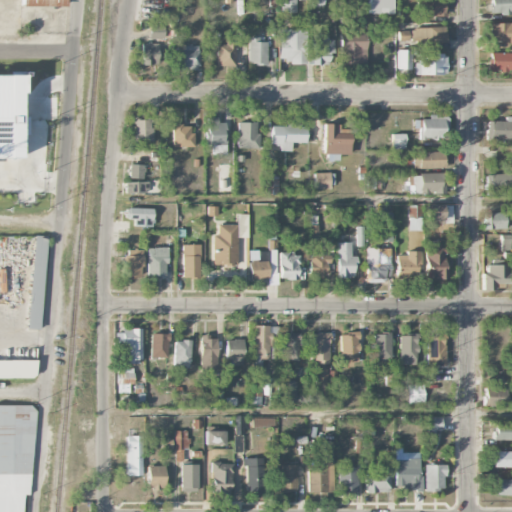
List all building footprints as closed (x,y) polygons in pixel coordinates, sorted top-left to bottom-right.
[(295,12),(294,0),(288,0),(288,1),(282,1),(282,12),(295,12)] [(392,0),(368,0),(368,14),(392,14),(392,0)] [(444,0),(418,0),(417,16),(444,17),(444,0)] [(511,14),(510,0),(489,0),(490,15),(511,14)] [(511,23),(489,23),(489,43),(511,43),(511,23)] [(148,26),(148,39),(162,39),(162,25),(148,26)] [(419,44),(445,43),(445,29),(418,29),(419,44)] [(307,30),(278,30),(278,64),(331,63),(331,33),(317,33),(317,41),(307,41),(307,30)] [(365,30),(340,31),(340,66),(366,65),(365,30)] [(266,42),(258,42),(258,37),(247,38),(248,65),(266,65),(266,42)] [(217,67),(235,66),(235,38),(224,38),(224,44),(217,45),(217,67)] [(142,65),(157,65),(158,44),(142,43),(142,65)] [(178,70),(198,70),(199,47),(178,46),(178,70)] [(410,70),(410,51),(397,50),(396,69),(410,70)] [(511,70),(511,53),(488,53),(488,70),(511,70)] [(415,75),(446,75),(446,54),(415,54),(415,75)] [(0,158),(17,159),(17,92),(21,92),(21,78),(0,78),(0,158)] [(447,138),(447,117),(420,116),(419,124),(417,124),(417,137),(447,138)] [(224,123),(217,122),(217,118),(205,118),(205,147),(224,147),(224,123)] [(133,141),(151,142),(151,119),(133,119),(133,141)] [(487,120),(486,139),(511,140),(511,120),(487,120)] [(237,148),(257,148),(258,123),(238,122),(237,148)] [(172,147),(193,147),(192,125),(172,125),(172,147)] [(271,125),(271,145),(280,146),(280,151),(291,152),(291,143),(305,144),(306,126),(271,125)] [(323,154),(348,154),(349,126),(323,126),(323,154)] [(405,144),(404,134),(391,135),(391,144),(405,144)] [(443,152),(413,152),(413,169),(444,168),(443,152)] [(128,179),(143,179),(143,165),(129,165),(128,179)] [(314,188),(333,188),(333,173),(313,174),(314,188)] [(408,194),(444,193),(444,174),(408,175),(408,194)] [(486,174),(485,195),(510,195),(510,175),(486,174)] [(277,177),(264,177),(265,195),(278,194),(277,177)] [(124,182),(125,193),(157,192),(156,181),(124,182)] [(408,230),(420,231),(420,205),(408,205),(408,230)] [(452,205),(424,205),(425,223),(452,223),(452,205)] [(153,209),(126,208),(125,219),(133,219),(133,227),(153,227),(153,209)] [(392,212),(380,213),(381,242),(392,241),(392,212)] [(505,212),(483,213),(484,230),(506,229),(505,212)] [(248,215),(237,214),(237,238),(248,238),(248,215)] [(237,266),(236,225),(217,225),(217,235),(212,235),(213,266),(237,266)] [(336,243),(337,279),(354,278),(354,256),(350,256),(350,246),(362,246),(362,233),(349,233),(349,242),(336,243)] [(501,250),(510,250),(510,235),(501,235),(501,250)] [(45,236),(32,236),(27,330),(41,330),(45,236)] [(446,279),(445,240),(424,241),(425,279),(446,279)] [(182,278),(199,278),(198,245),(181,245),(182,278)] [(166,248),(147,247),(146,278),(166,279),(166,248)] [(389,248),(365,248),(365,282),(388,282),(389,248)] [(142,278),(142,250),(124,250),(124,278),(142,278)] [(396,256),(396,277),(418,277),(419,251),(405,251),(405,256),(396,256)] [(279,279),(298,279),(298,253),(278,253),(279,279)] [(309,276),(329,277),(330,255),(309,255),(309,276)] [(267,279),(267,261),(248,262),(248,280),(267,279)] [(484,264),(483,287),(510,287),(511,265),(484,264)] [(261,360),(270,361),(271,326),(253,326),(251,367),(261,368),(261,360)] [(115,330),(115,346),(122,346),(122,364),(140,364),(141,330),(115,330)] [(310,333),(309,363),(328,363),(329,333),(310,333)] [(340,365),(358,365),(357,333),(339,333),(340,365)] [(389,333),(372,333),(373,358),(390,358),(389,333)] [(150,358),(167,357),(167,334),(150,334),(150,358)] [(299,361),(298,334),(280,334),(281,361),(299,361)] [(398,335),(399,365),(416,365),(415,335),(398,335)] [(426,336),(425,367),(444,367),(444,336),(426,336)] [(217,337),(200,337),(199,373),(216,373),(217,337)] [(242,340),(225,340),(226,365),(242,365),(242,340)] [(189,366),(190,341),(174,341),(173,365),(189,366)] [(0,378),(34,379),(35,362),(0,361),(0,378)] [(327,385),(327,365),(314,365),(315,385),(327,385)] [(116,384),(133,384),(133,368),(116,368),(116,384)] [(278,401),(295,402),(296,381),(278,380),(278,401)] [(117,393),(129,393),(128,385),(117,385),(117,393)] [(483,407),(505,407),(506,388),(483,388),(483,407)] [(249,405),(261,406),(261,393),(249,393),(249,405)] [(0,511),(21,511),(23,495),(28,495),(36,412),(30,406),(0,406),(0,511)] [(428,432),(440,432),(441,417),(428,417),(428,432)] [(252,427),(272,427),(272,418),(252,418),(252,427)] [(511,423),(495,423),(494,440),(511,440),(511,423)] [(174,462),(182,462),(183,449),(186,449),(187,431),(175,431),(174,462)] [(225,431),(204,431),(204,445),(224,446),(225,431)] [(141,476),(141,436),(126,436),(126,476),(141,476)] [(333,443),(323,443),(324,461),(333,461),(333,443)] [(394,489),(420,489),(420,452),(395,451),(394,489)] [(511,451),(494,451),(494,467),(511,467),(511,451)] [(245,492),(262,491),(261,458),(244,459),(245,492)] [(211,494),(231,494),(231,463),(211,463),(211,494)] [(197,465),(180,465),(180,492),(197,492),(197,465)] [(277,466),(277,493),(296,492),(296,465),(277,466)] [(444,465),(424,465),(424,490),(444,490),(444,465)] [(147,487),(164,487),(164,466),(147,466),(147,487)] [(307,493),(328,492),(327,467),(306,468),(307,493)] [(337,468),(337,493),(357,492),(356,467),(337,468)] [(389,474),(365,474),(364,493),(388,493),(389,474)] [(511,495),(511,480),(495,480),(494,495),(511,495)]
